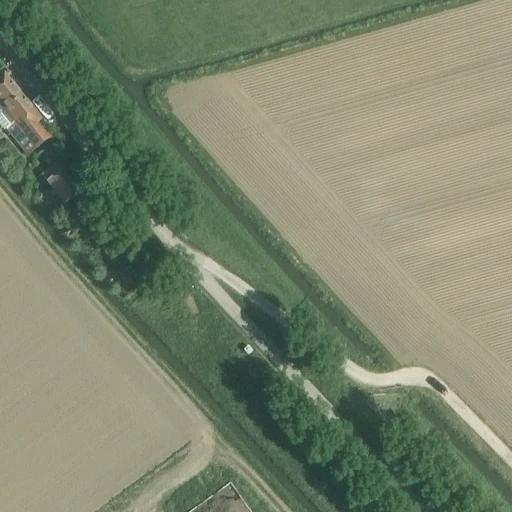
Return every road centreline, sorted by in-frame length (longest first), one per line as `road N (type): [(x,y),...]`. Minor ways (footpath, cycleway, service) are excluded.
road 1 (unclassified): [(421,511),(172,245)]
road 2 (unclassified): [(172,245),(0,45)]
road 3 (unclassified): [(377,380),(172,245)]
road 4 (track): [(511,458),(430,377),(377,380)]
